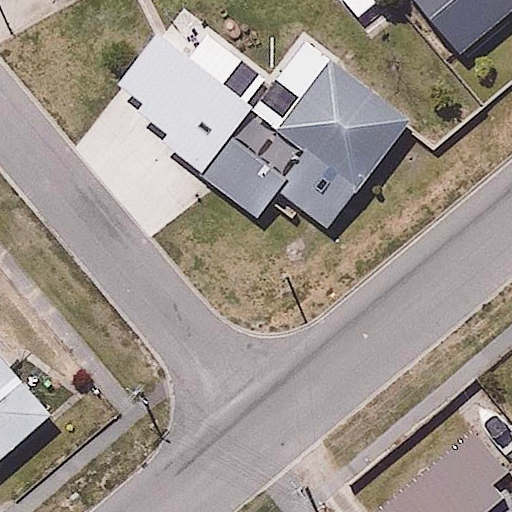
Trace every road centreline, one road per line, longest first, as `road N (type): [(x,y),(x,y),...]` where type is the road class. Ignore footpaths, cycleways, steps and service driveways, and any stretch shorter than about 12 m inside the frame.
road 1 (residential): [(263,428),(0,113)]
road 2 (residential): [(263,428),(511,225)]
road 3 (residential): [(168,511),(263,428)]
